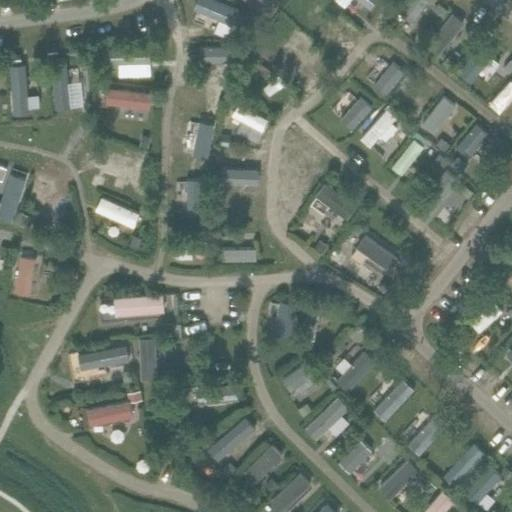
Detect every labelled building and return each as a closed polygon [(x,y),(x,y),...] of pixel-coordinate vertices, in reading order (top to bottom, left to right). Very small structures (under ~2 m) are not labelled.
[(199,0),(196,14),(233,25),(237,9),(206,0),(199,0)] [(436,0),(416,0),(400,18),(412,29),(438,1),(436,0)] [(448,9),(438,1),(433,9),(442,16),(448,9)] [(239,11),(234,23),(242,26),(247,14),(239,11)] [(323,16),(311,34),(341,56),(349,46),(331,33),(337,26),(323,16)] [(456,19),(429,47),(441,58),(468,30),(456,19)] [(317,53),(287,29),(276,42),(306,66),(317,53)] [(146,46),(108,50),(110,67),(148,62),(146,46)] [(485,46),(458,74),(470,85),(497,58),(485,46)] [(98,50),(99,59),(108,59),(107,50),(98,50)] [(20,53),(12,54),(12,62),(20,62),(20,53)] [(393,54),(367,82),(379,93),(405,66),(393,54)] [(456,63),(446,55),(441,62),(451,69),(456,63)] [(511,57),(503,66),(509,71),(511,67),(511,57)] [(69,98),(65,61),(48,62),(53,100),(69,98)] [(30,110),(26,72),(9,74),(14,112),(30,110)] [(194,72),(189,85),(220,96),(225,82),(194,72)] [(395,98),(404,106),(428,81),(418,72),(395,98)] [(511,81),(491,104),(503,115),(511,105),(511,81)] [(232,108),(238,92),(226,88),(223,98),(221,103),(232,108)] [(146,94),(108,90),(107,107),(145,110),(146,94)] [(357,92),(331,119),(343,131),(369,103),(357,92)] [(447,96),(420,124),(432,135),(459,107),(447,96)] [(272,121),(237,105),(230,120),(265,136),(272,121)] [(384,109),(358,136),(370,148),(396,120),(384,109)] [(416,125),(407,118),(399,128),(408,134),(416,125)] [(480,122),(454,149),(466,161),(492,133),(480,122)] [(197,123),(192,161),(208,164),(214,126),(197,123)] [(230,134),(217,132),(216,142),(228,144),(230,134)] [(148,147),(150,135),(141,134),(139,145),(148,147)] [(450,143),(440,135),(435,143),(445,150),(450,143)] [(416,137),(390,164),(402,176),(428,148),(416,137)] [(137,154),(99,150),(98,167),(136,170),(137,154)] [(448,160),(438,152),(432,160),(442,168),(448,160)] [(456,155),(450,162),(460,170),(466,164),(456,155)] [(308,191),(316,181),(292,162),(283,173),(308,191)] [(258,167),(226,165),(224,181),(256,184),(258,167)] [(450,168),(423,196),(435,207),(462,180),(450,168)] [(0,208),(13,213),(25,176),(9,171),(0,198),(0,208)] [(187,177),(186,215),(203,216),(204,178),(187,177)] [(465,183),(460,190),(468,196),(473,190),(465,183)] [(357,212),(328,187),(317,199),(346,224),(357,212)] [(53,231),(65,195),(50,189),(37,225),(53,231)] [(139,208),(101,204),(100,221),(138,224),(139,208)] [(226,205),(226,216),(252,217),(253,206),(226,205)] [(291,220),(281,213),(276,221),(286,228),(291,220)] [(221,235),(221,224),(212,224),(213,235),(221,235)] [(397,253),(368,228),(357,241),(387,266),(397,253)] [(137,247),(141,236),(133,233),(129,243),(137,247)] [(328,244),(319,238),(313,247),(322,253),(328,244)] [(13,245),(2,242),(0,248),(0,251),(11,254),(13,245)] [(260,246),(222,248),(223,264),(261,262),(260,246)] [(23,253),(15,291),(33,294),(40,257),(23,253)] [(77,280),(77,266),(67,266),(67,280),(77,280)] [(393,287),(384,279),(378,286),(387,294),(393,287)] [(116,294),(117,313),(174,310),(173,291),(116,294)] [(332,300),(322,298),(321,305),(331,307),(332,300)] [(495,298),(469,326),(481,337),(506,311),(507,310),(495,298)] [(311,305),(304,339),(320,342),(327,308),(311,305)] [(174,334),(173,322),(164,323),(166,335),(174,334)] [(142,336),(144,377),(160,376),(159,336),(142,336)] [(82,370),(125,361),(121,343),(78,353),(82,370)] [(365,347),(339,375),(351,386),(377,358),(365,347)] [(184,363),(192,363),(192,352),(184,352),(184,363)] [(306,357),(281,374),(294,395),(319,377),(306,357)] [(332,368),(324,360),(318,366),(327,374),(332,368)] [(131,369),(122,371),(124,381),(133,379),(131,369)] [(402,378),(376,406),(388,417),(414,389),(402,378)] [(140,388),(127,391),(129,400),(141,397),(140,388)] [(234,390),(196,398),(200,414),(237,406),(234,390)] [(333,394),(307,422),(319,433),(345,406),(333,394)] [(423,398),(399,422),(407,431),(432,407),(423,398)] [(306,401),(298,407),(302,414),(311,408),(306,401)] [(437,407),(411,435),(423,446),(449,418),(437,407)] [(244,415),(215,440),(226,452),(255,427),(244,415)] [(352,423),(343,432),(349,439),(359,430),(352,423)] [(364,432),(338,459),(350,471),(376,443),(364,432)] [(195,443),(189,434),(182,439),(188,448),(195,443)] [(479,440),(453,467),(465,479),(491,451),(479,440)] [(269,445),(243,472),(255,484),(281,456),(269,445)] [(408,458),(382,485),(394,497),(420,469),(408,458)] [(496,459),(469,486),(481,498),(508,470),(496,459)] [(235,467),(229,460),(220,468),(226,475),(235,467)] [(303,472),(273,497),(284,510),(313,485),(303,472)] [(445,489),(423,511),(446,511),(457,501),(445,489)] [(337,511),(326,501),(314,511),(337,511)]
